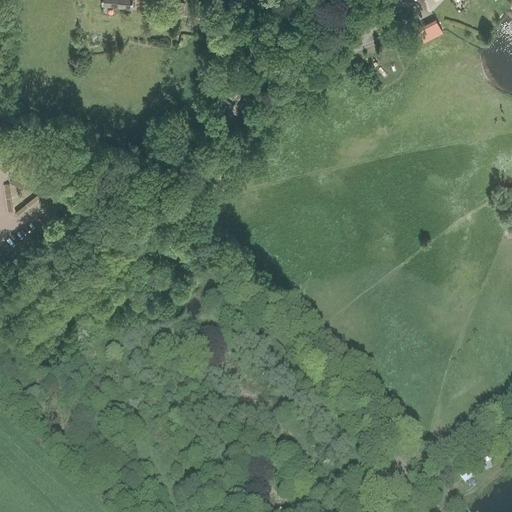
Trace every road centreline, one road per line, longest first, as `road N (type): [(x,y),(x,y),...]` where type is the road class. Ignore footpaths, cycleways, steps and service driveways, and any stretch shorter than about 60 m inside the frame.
road 1 (track): [(169,198),(414,486)]
road 2 (residential): [(0,311),(143,182),(0,112)]
road 3 (track): [(143,182),(169,198),(183,190),(406,0)]
road 4 (track): [(511,421),(376,511)]
